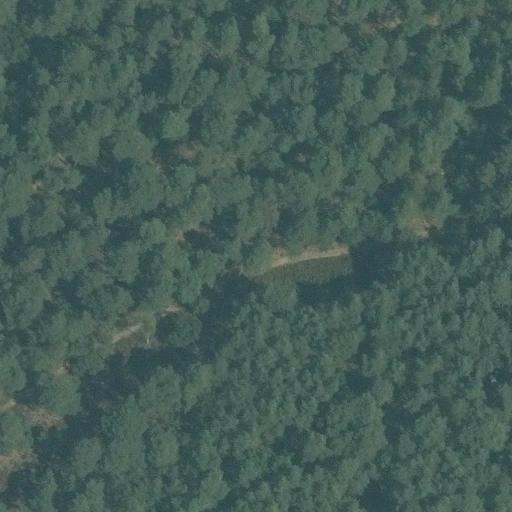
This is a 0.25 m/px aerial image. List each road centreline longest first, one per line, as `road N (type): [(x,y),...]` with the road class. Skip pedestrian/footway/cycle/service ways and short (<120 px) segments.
road 1 (track): [(511,227),(248,273),(173,302),(0,402)]
road 2 (track): [(170,0),(0,198)]
